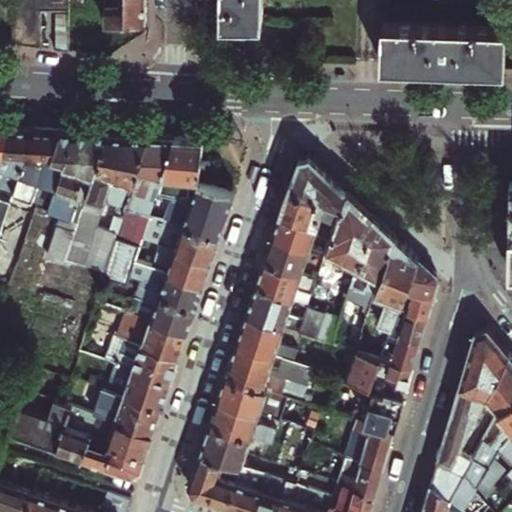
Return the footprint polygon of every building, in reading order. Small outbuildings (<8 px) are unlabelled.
[(11,0),(12,25),(43,25),(44,7),(69,8),(68,0),(11,0)] [(104,0),(104,19),(146,20),(146,6),(145,0),(104,0)] [(263,23),(263,0),(221,0),(221,22),(263,23)] [(384,21),(382,63),(504,67),(506,26),(461,24),(440,23),(384,21)] [(226,24),(226,40),(247,39),(247,24),(226,24)] [(43,25),(12,25),(12,43),(43,45),(43,25)] [(0,156),(11,125),(0,123),(0,156)] [(0,156),(0,184),(11,189),(14,190),(33,126),(23,126),(11,125),(0,156)] [(54,128),(33,126),(14,190),(39,198),(44,200),(50,181),(67,128),(54,128)] [(78,202),(83,203),(106,131),(89,130),(67,128),(50,181),(57,183),(48,209),(61,213),(73,217),(78,202)] [(67,256),(105,269),(149,133),(133,132),(106,131),(83,203),(78,202),(73,217),(61,213),(47,255),(65,261),(67,256)] [(150,211),(156,191),(174,135),(163,134),(149,133),(105,269),(103,275),(128,283),(130,275),(135,259),(139,247),(143,235),(150,211)] [(195,176),(198,176),(202,137),(186,136),(174,135),(156,191),(175,195),(181,197),(187,198),(195,176)] [(322,209),(338,215),(347,188),(310,152),(299,156),(289,187),(326,199),(322,209)] [(165,216),(220,234),(224,221),(236,188),(199,180),(198,176),(195,176),(187,198),(181,197),(156,191),(150,211),(165,216)] [(318,224),(322,209),(326,199),(289,187),(285,197),(281,211),(318,224)] [(358,262),(374,213),(364,203),(347,188),(338,215),(333,229),(327,246),(325,253),(324,257),(333,261),(338,252),(358,262)] [(8,199),(0,196),(0,231),(11,200),(8,199)] [(161,241),(212,258),(216,245),(220,234),(165,216),(150,211),(143,235),(161,241)] [(318,224),(281,211),(277,222),(272,235),(325,253),(327,246),(333,229),(318,224)] [(376,290),(395,232),(387,225),(374,213),(358,262),(341,314),(340,317),(332,339),(344,343),(351,321),(364,326),(376,290)] [(406,243),(395,232),(376,290),(390,295),(385,300),(377,321),(391,327),(398,306),(406,287),(419,254),(406,243)] [(325,253),(272,235),(269,246),(265,258),(317,275),(324,257),(325,253)] [(161,241),(154,265),(204,282),(207,272),(212,258),(161,241)] [(433,295),(438,279),(437,271),(431,266),(419,254),(406,287),(433,295)] [(309,300),(317,275),(265,258),(261,268),(256,283),(294,296),(309,300)] [(144,289),(196,306),(200,293),(204,282),(154,265),(135,259),(130,275),(147,280),(144,289)] [(288,313),(294,296),(256,283),(253,294),(247,311),(285,324),(299,328),(303,318),(288,313)] [(100,286),(95,299),(105,302),(110,290),(100,286)] [(431,303),(433,295),(406,287),(398,306),(427,315),(431,303)] [(144,289),(142,297),(140,302),(137,313),(188,329),(192,318),(196,306),(144,289)] [(303,318),(299,328),(332,339),(340,317),(341,314),(308,303),(303,318)] [(424,326),(427,315),(398,306),(391,327),(390,331),(420,340),(424,326)] [(125,309),(117,334),(125,337),(179,355),(184,341),(188,329),(137,313),(125,309)] [(285,324),(247,311),(243,322),(237,339),(278,353),(286,356),(294,358),(297,347),(279,341),(285,324)] [(438,457),(451,463),(509,350),(499,337),(488,324),(476,327),(438,457)] [(417,351),(420,340),(390,331),(381,356),(413,365),(417,351)] [(117,361),(125,337),(117,334),(114,333),(105,358),(117,361)] [(117,361),(171,379),(176,365),(179,355),(125,337),(117,361)] [(282,368),(274,365),(278,353),(237,339),(232,355),(226,373),(288,394),(313,402),(315,395),(308,393),(316,366),(294,358),(286,356),(282,368)] [(358,348),(347,376),(371,384),(381,356),(358,348)] [(482,439),(497,411),(511,398),(511,353),(509,350),(451,463),(438,457),(430,482),(450,496),(463,506),(471,511),(496,511),(497,511),(485,497),(476,485),(464,471),(482,439)] [(385,384),(406,390),(410,374),(413,365),(381,356),(371,384),(376,386),(383,388),(385,384)] [(167,391),(171,379),(117,361),(111,380),(91,374),(88,380),(104,386),(162,405),(167,391)] [(288,394),(226,373),(223,382),(218,397),(259,411),(280,418),(288,394)] [(366,419),(394,428),(397,418),(406,390),(385,384),(383,388),(376,386),(366,419)] [(159,415),(162,405),(104,386),(96,411),(97,411),(154,430),(159,415)] [(0,451),(17,401),(0,396),(0,451)] [(209,421),(251,435),(272,442),(276,428),(261,422),(254,425),(259,411),(218,397),(215,406),(209,421)] [(51,418),(16,407),(9,430),(40,440),(58,446),(72,403),(57,398),(51,418)] [(464,471),(476,485),(494,454),(496,451),(499,446),(511,431),(511,398),(497,411),(508,423),(499,431),(496,437),(490,444),(482,439),(464,471)] [(83,455),(91,430),(97,411),(96,411),(72,403),(58,446),(75,452),(83,455)] [(109,440),(146,453),(151,440),(154,430),(97,411),(91,430),(102,434),(111,437),(109,440)] [(390,445),(394,428),(366,419),(360,417),(347,453),(383,466),(390,445)] [(242,463),(251,435),(209,421),(205,436),(200,449),(241,463),(242,463)] [(102,434),(91,430),(83,455),(98,460),(106,463),(112,446),(99,442),(102,434)] [(511,458),(511,431),(499,446),(511,458)] [(99,442),(112,446),(106,463),(124,469),(133,472),(142,466),(146,453),(109,440),(111,437),(102,434),(99,442)] [(511,466),(511,458),(499,446),(496,451),(511,466)] [(227,503),(241,463),(200,449),(189,483),(192,492),(212,498),(227,503)] [(347,453),(342,469),(339,477),(355,483),(376,490),(380,476),(383,466),(347,453)] [(485,497),(497,485),(494,482),(507,467),(494,454),(476,485),(485,497)] [(241,508),(250,511),(264,470),(242,463),(241,463),(227,503),(241,508)] [(253,511),(274,511),(286,478),(264,470),(250,511),(253,511)] [(369,511),(373,501),(376,490),(355,483),(339,477),(334,493),(327,511),(369,511)] [(302,511),(311,486),(286,478),(274,511),(302,511)] [(24,511),(32,490),(14,484),(0,479),(0,511),(24,511)] [(461,511),(463,506),(450,496),(430,482),(425,501),(421,511),(461,511)] [(327,511),(334,493),(311,486),(302,511),(327,511)] [(126,511),(132,497),(108,489),(104,502),(109,504),(105,511),(126,511)] [(105,511),(109,504),(104,502),(100,511),(99,511),(72,503),(32,490),(24,511),(105,511)]
